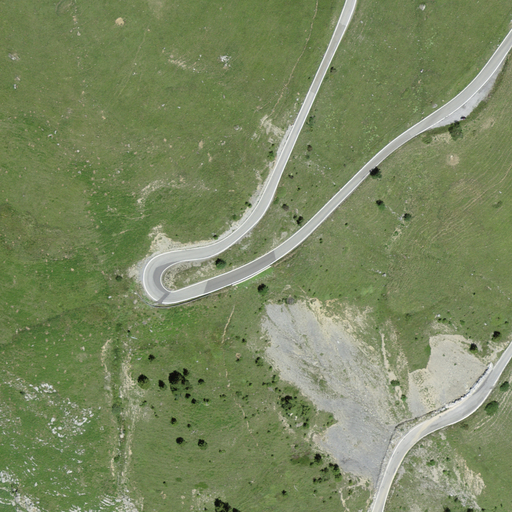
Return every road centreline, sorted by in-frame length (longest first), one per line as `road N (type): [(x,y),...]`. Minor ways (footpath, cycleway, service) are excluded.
road 1 (tertiary): [(511,37),(472,88),(383,154),(278,253),(169,297),(153,284),(160,263),(223,244),(260,209),(350,0)]
road 2 (tertiary): [(377,511),(405,443),(465,410),(511,348)]
